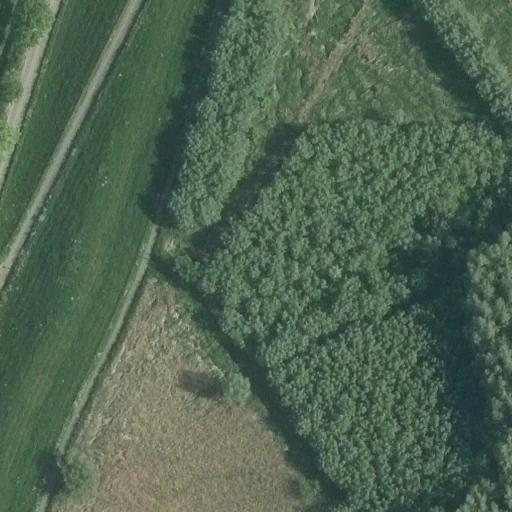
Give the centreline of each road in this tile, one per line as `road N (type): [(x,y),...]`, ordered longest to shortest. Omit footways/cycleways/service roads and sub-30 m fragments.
road 1 (unclassified): [(0,277),(137,0)]
road 2 (unclassified): [(0,164),(53,0)]
